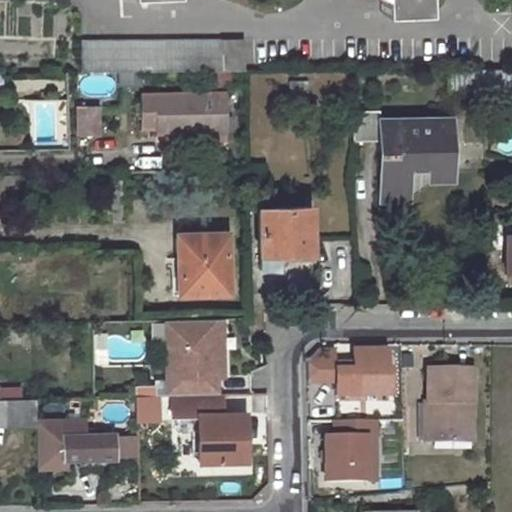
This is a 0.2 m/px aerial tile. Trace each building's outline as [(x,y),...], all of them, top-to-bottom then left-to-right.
[(381,0),(382,17),(426,15),(425,0),(381,0)] [(244,37),(82,39),(82,71),(245,70),(244,37)] [(511,68),(485,68),(485,85),(511,85),(511,68)] [(465,72),(447,71),(447,86),(481,86),(481,74),(465,74),(465,72)] [(156,133),(187,132),(224,131),(223,93),(140,95),(141,127),(155,127),(156,129),(156,133)] [(103,136),(103,104),(75,104),(75,135),(103,136)] [(407,166),(427,166),(427,159),(450,159),(450,119),(378,119),(378,108),(350,109),(351,139),(377,139),(377,197),(407,198),(407,191),(407,166)] [(224,139),(224,131),(187,132),(188,141),(224,139)] [(427,186),(451,186),(450,159),(427,159),(427,166),(407,166),(407,191),(427,186)] [(124,173),(0,176),(1,228),(127,225),(124,173)] [(310,206),(258,208),(259,254),(310,254),(310,206)] [(177,235),(178,294),(229,293),(227,233),(177,235)] [(89,248),(73,248),(74,257),(89,257),(89,248)] [(223,319),(165,320),(166,342),(173,349),(174,363),(166,363),(166,379),(155,379),(155,385),(136,386),(136,396),(218,394),(217,379),(224,378),(223,347),(219,348),(219,340),(223,340),(223,319)] [(315,353),(305,364),(306,384),(327,384),(327,381),(334,381),(334,385),(335,399),(389,398),(388,373),(385,373),(385,353),(352,353),(352,366),(331,366),(331,353),(315,353)] [(420,406),(420,443),(432,443),(472,443),(473,370),(428,370),(427,406),(420,406)] [(136,396),(138,422),(175,421),(174,416),(200,415),(201,461),(249,460),(248,413),(224,413),(224,394),(218,394),(136,396)] [(0,426),(37,425),(37,421),(36,398),(0,398),(0,426)] [(84,420),(37,421),(37,425),(38,467),(67,466),(67,458),(80,458),(80,465),(98,464),(98,458),(113,458),(113,434),(93,434),(93,428),(84,428),(84,420)] [(374,422),(333,423),(334,439),(324,439),(325,484),(375,483),(375,463),(366,463),(365,440),(374,440),(374,422)]
